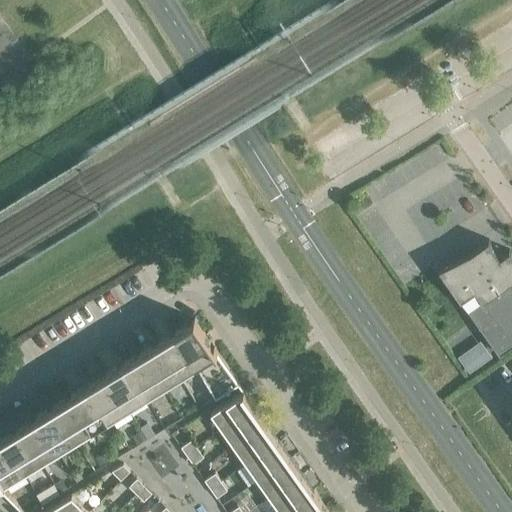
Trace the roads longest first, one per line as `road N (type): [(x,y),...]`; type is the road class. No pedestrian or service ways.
road 1 (unclassified): [(0,392),(167,288),(201,285),(364,511)]
road 2 (residential): [(441,102),(326,173)]
road 3 (residential): [(511,206),(441,102)]
